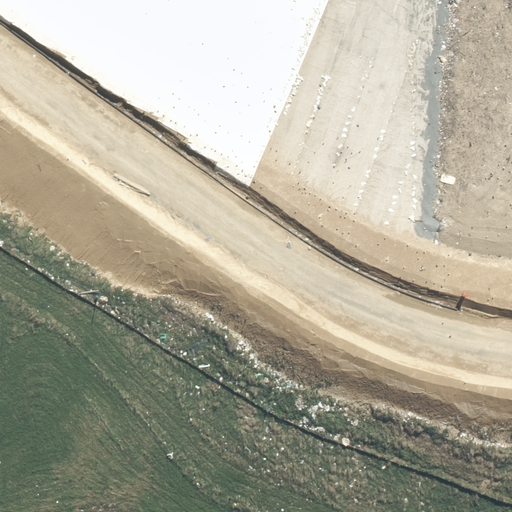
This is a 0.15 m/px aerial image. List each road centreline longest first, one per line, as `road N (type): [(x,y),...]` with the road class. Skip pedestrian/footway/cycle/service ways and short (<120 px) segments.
road 1 (track): [(511,365),(381,321),(351,262),(208,203),(0,66)]
road 2 (unclassified): [(511,160),(351,262)]
